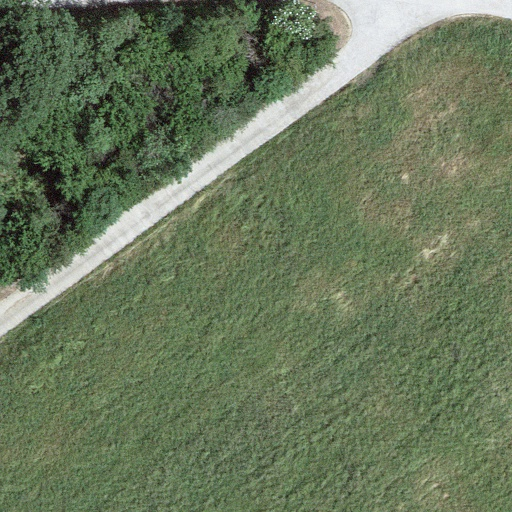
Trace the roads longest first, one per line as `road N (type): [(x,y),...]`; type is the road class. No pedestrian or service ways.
road 1 (track): [(427,0),(0,322)]
road 2 (track): [(511,7),(479,0),(69,0),(0,8)]
